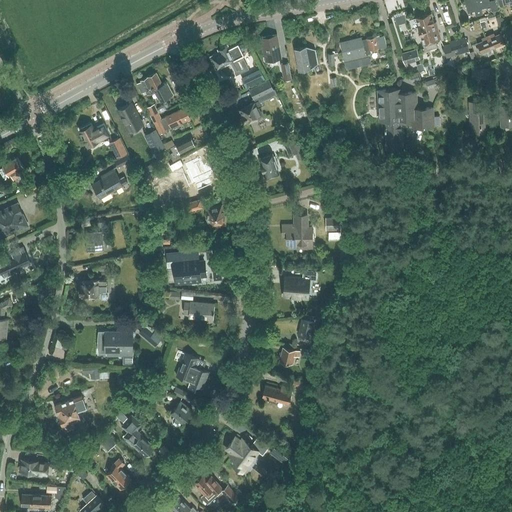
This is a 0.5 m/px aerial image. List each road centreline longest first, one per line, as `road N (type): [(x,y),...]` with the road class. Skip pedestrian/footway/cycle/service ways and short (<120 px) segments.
road 1 (residential): [(30,120),(56,192),(62,279),(0,494)]
road 2 (residential): [(128,511),(189,452),(235,379),(250,276),(247,205)]
road 3 (unclassified): [(247,205),(352,183),(511,170)]
road 4 (residential): [(247,205),(234,156),(177,40)]
road 5 (tertiary): [(30,120),(177,40)]
road 6 (tertiary): [(177,40),(237,18),(334,0)]
